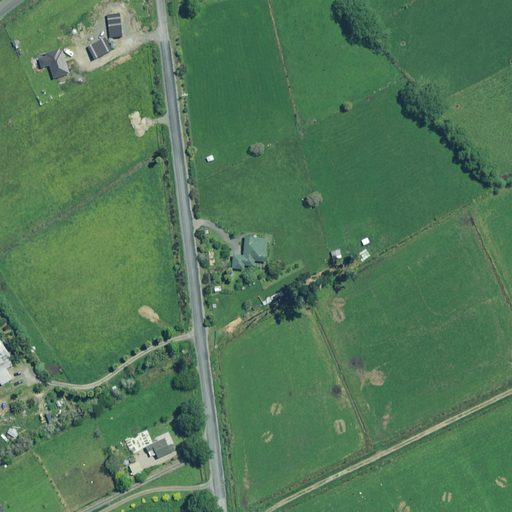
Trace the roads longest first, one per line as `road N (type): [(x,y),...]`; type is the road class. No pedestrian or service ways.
road 1 (unclassified): [(160,0),(221,511)]
road 2 (track): [(257,511),(511,387)]
